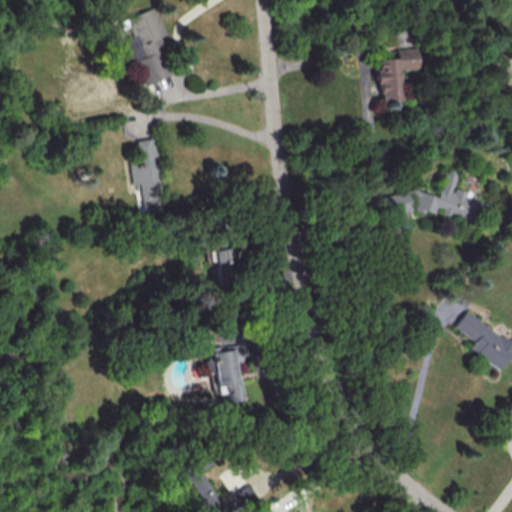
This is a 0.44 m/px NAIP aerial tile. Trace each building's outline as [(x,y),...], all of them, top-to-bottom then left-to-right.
[(139,86),(169,74),(160,51),(170,47),(155,6),(118,20),(121,29),(128,26),(131,36),(122,39),(139,86)] [(398,70),(416,69),(415,47),(394,48),(395,58),(374,59),(376,101),(399,100),(398,70)] [(161,208),(152,138),(133,140),(135,157),(126,158),(130,184),(135,184),(138,211),(161,208)] [(434,196),(411,188),(380,196),(385,219),(400,223),(412,221),(409,209),(413,209),(421,212),(428,211),(449,217),(459,215),(468,218),(478,216),(481,207),(480,201),(465,197),(464,191),(454,188),(451,189),(451,188),(456,172),(443,168),(434,196)] [(204,248),(205,263),(213,262),(215,280),(233,278),(230,246),(204,248)] [(497,370),(511,350),(511,344),(465,310),(453,326),(473,341),(468,348),(497,370)] [(240,400),(235,360),(240,360),(237,344),(207,348),(208,359),(202,360),(204,373),(212,372),(215,394),(224,393),(226,401),(240,400)] [(208,511),(219,505),(196,471),(201,467),(194,456),(176,468),(205,511),(208,511)] [(230,493),(239,507),(253,498),(244,484),(230,493)]
